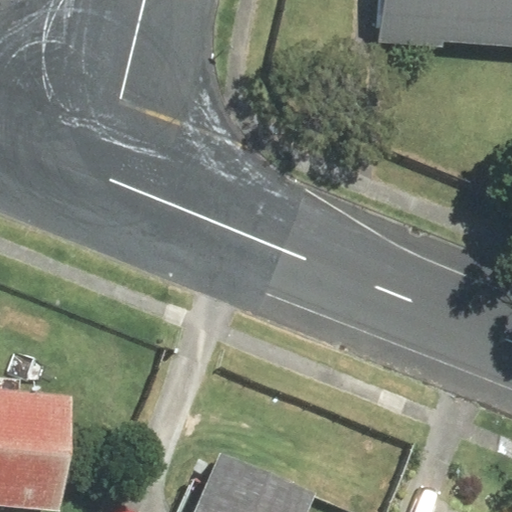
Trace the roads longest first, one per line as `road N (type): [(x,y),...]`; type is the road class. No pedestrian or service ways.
road 1 (residential): [(511,339),(89,170)]
road 2 (residential): [(89,170),(131,0)]
